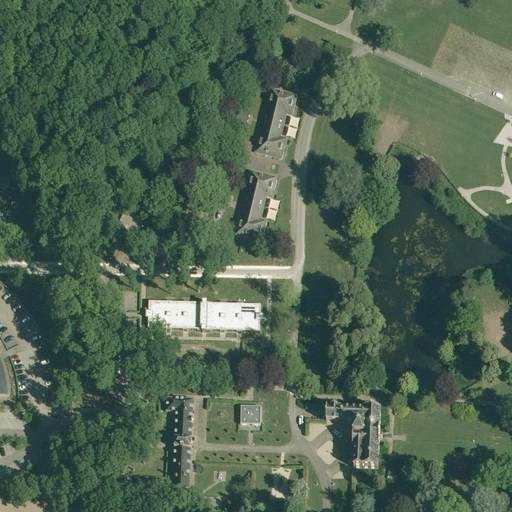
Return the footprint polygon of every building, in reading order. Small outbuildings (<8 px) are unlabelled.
[(292,116),(297,97),(271,91),(256,154),(281,160),(286,140),(280,139),(286,115),(292,116)] [(236,121),(247,124),(250,114),(239,111),(236,121)] [(261,242),(266,223),(260,221),(266,197),(272,198),(277,179),(252,173),(236,236),(261,242)] [(167,302),(167,303),(149,303),(149,313),(147,313),(147,319),(148,319),(148,329),(166,330),(166,331),(171,331),(171,330),(183,330),(183,331),(188,331),(188,330),(197,331),(197,332),(202,332),(202,333),(206,333),(206,332),(211,332),(211,331),(220,331),(220,332),(225,333),(225,332),(237,332),(237,333),(242,333),(242,332),(260,333),(260,322),(262,322),(262,317),(260,317),(260,306),(243,306),(243,305),(237,305),(226,305),(226,304),(221,304),(221,305),(212,305),(212,304),(207,303),(203,303),(198,303),(198,304),(189,304),(189,303),(183,303),(183,304),(172,304),(172,303),(167,302)] [(175,442),(174,450),(173,480),(173,490),(189,491),(191,449),(191,442),(193,401),(167,400),(166,413),(176,414),(175,442)] [(261,408),(241,408),(240,426),(260,426),(261,408)] [(327,422),(354,424),(353,447),(355,447),(355,458),(354,469),(377,470),(380,411),(364,411),(364,412),(343,411),(343,410),(327,409),(327,410),(327,421),(327,422)] [(222,420),(223,433),(233,432),(232,420),(222,420)]
